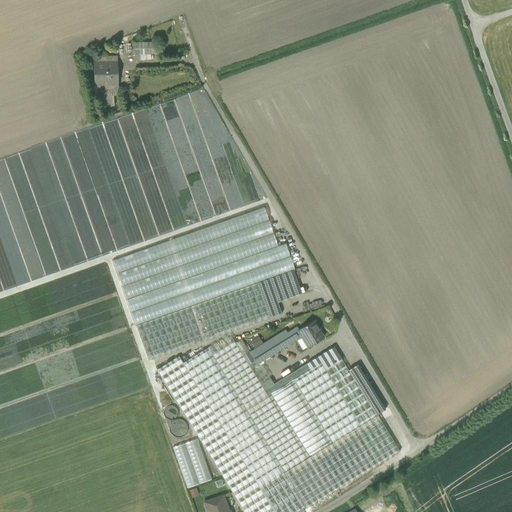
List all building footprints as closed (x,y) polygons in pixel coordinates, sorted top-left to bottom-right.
[(131,44),(131,55),(140,55),(151,55),(154,55),(154,44),(131,44)] [(95,64),(95,87),(96,87),(118,86),(118,64),(95,64)] [(118,86),(96,87),(96,97),(100,97),(114,97),(118,96),(118,86)] [(114,97),(100,97),(102,108),(114,107),(114,97)] [(136,326),(148,361),(281,314),(277,303),(275,296),(299,288),(293,271),(136,326)] [(275,296),(277,303),(305,293),(303,286),(299,288),(275,296)] [(314,320),(298,330),(298,331),(301,337),(308,348),(323,338),(316,327),(318,326),(314,320)] [(271,356),(301,337),(298,331),(298,330),(296,327),(287,333),(285,331),(263,344),(271,356)] [(230,335),(208,348),(211,354),(233,341),(230,335)] [(263,344),(258,337),(250,342),(254,349),(263,344)] [(241,340),(233,341),(243,357),(249,353),(241,340)] [(156,370),(243,511),(296,511),(305,507),(306,509),(399,451),(377,415),(385,410),(358,365),(348,371),(334,348),(322,355),(321,356),(324,360),(310,370),(306,364),(273,384),(270,379),(261,385),(248,365),(243,357),(233,341),(211,354),(208,348),(183,363),(179,357),(156,370)] [(254,361),(257,365),(260,363),(271,356),(263,344),(249,353),(254,361)] [(243,357),(248,365),(254,361),(249,353),(243,357)] [(308,363),(311,368),(324,360),(321,356),(322,355),(321,355),(308,363)] [(270,379),(260,363),(257,365),(254,361),(248,365),(261,385),(270,379)] [(166,408),(164,415),(169,420),(176,418),(178,411),(173,406),(166,408)] [(170,424),(170,431),(174,437),(181,437),(187,433),(187,426),(183,420),(176,420),(170,424)] [(197,438),(171,446),(185,488),(210,480),(197,438)] [(223,486),(220,479),(214,482),(217,489),(223,486)] [(199,496),(196,488),(189,490),(192,498),(199,496)] [(230,511),(228,510),(223,496),(204,503),(207,511),(230,511)]
